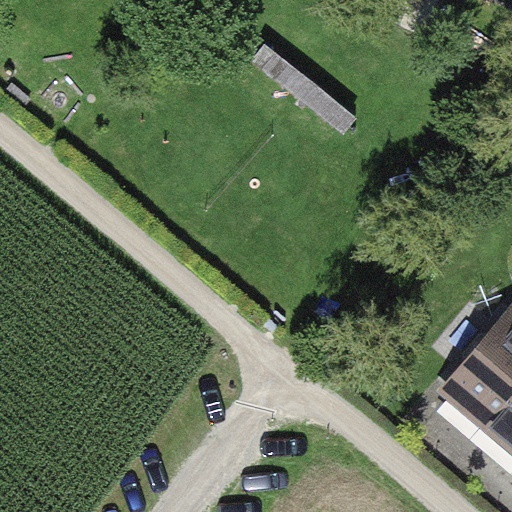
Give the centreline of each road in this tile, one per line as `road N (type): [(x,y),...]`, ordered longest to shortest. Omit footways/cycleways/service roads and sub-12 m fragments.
road 1 (track): [(0,123),(456,511)]
road 2 (track): [(183,511),(289,368)]
